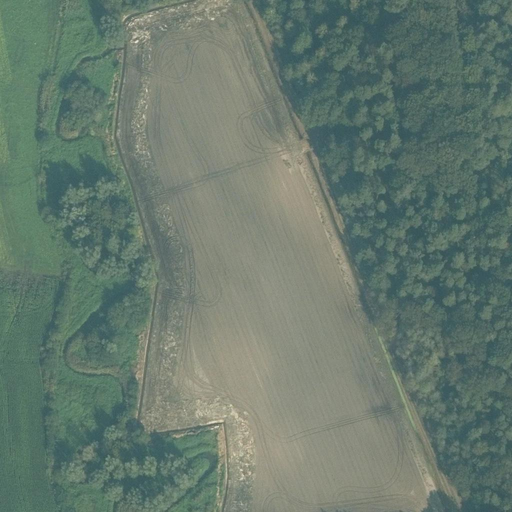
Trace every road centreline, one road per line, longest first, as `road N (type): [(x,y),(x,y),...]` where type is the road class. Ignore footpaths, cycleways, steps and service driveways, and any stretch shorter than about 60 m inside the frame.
road 1 (track): [(249,0),(457,511)]
road 2 (track): [(409,0),(372,42),(317,157)]
